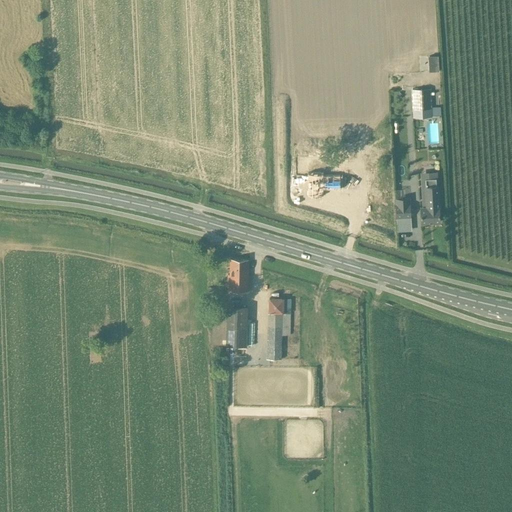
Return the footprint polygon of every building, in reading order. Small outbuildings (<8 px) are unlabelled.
[(440,54),(430,55),(430,70),(440,70),(440,54)] [(430,88),(412,89),(413,108),(431,107),(430,88)] [(301,160),(298,160),(298,174),(308,174),(308,175),(308,181),(307,181),(307,188),(308,188),(308,195),(312,195),(312,198),(320,198),(320,195),(323,195),(323,191),(323,189),(340,189),(340,176),(342,176),(342,163),(321,163),(321,168),(310,168),(310,160),(302,160),(301,160)] [(427,208),(421,208),(422,223),(440,222),(438,186),(437,186),(436,172),(434,172),(434,173),(435,172),(436,178),(425,179),(427,208)] [(386,184),(368,184),(368,195),(386,195),(386,184)] [(404,198),(396,199),(397,218),(411,217),(410,209),(405,209),(404,198)] [(230,290),(251,290),(252,258),(230,257),(230,290)] [(284,298),(269,297),(269,313),(268,313),(266,358),(282,359),(282,350),(286,350),(287,335),(290,335),(292,299),(284,298)] [(248,306),(227,306),(226,345),(247,346),(248,306)]
